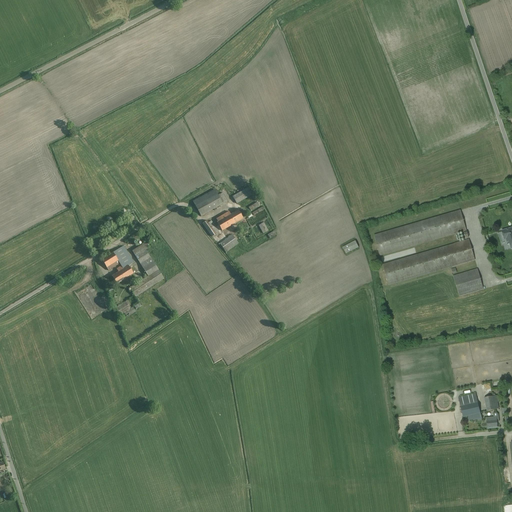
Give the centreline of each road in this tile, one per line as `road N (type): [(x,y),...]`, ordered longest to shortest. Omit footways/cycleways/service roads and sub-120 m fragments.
road 1 (track): [(199,223),(283,333),(370,288),(396,443),(479,435)]
road 2 (unclassified): [(0,313),(173,206),(192,208),(199,223)]
road 3 (unclassified): [(0,91),(177,0)]
road 4 (unclassified): [(511,153),(459,0)]
